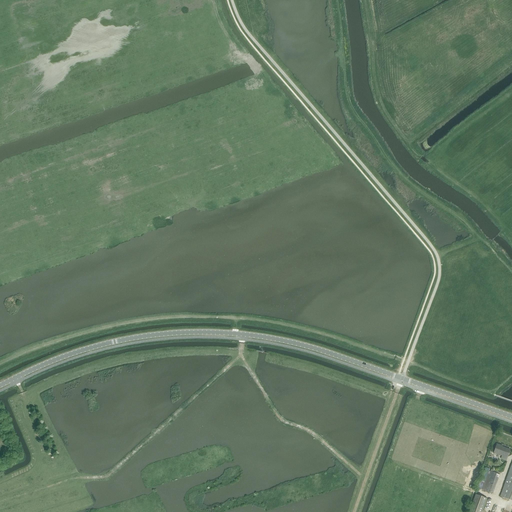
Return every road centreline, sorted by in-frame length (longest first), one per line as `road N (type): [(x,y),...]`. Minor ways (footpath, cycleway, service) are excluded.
road 1 (tertiary): [(511,416),(297,343),(222,332),(114,341),(0,385)]
road 2 (track): [(364,0),(376,86),(394,125),(511,236)]
